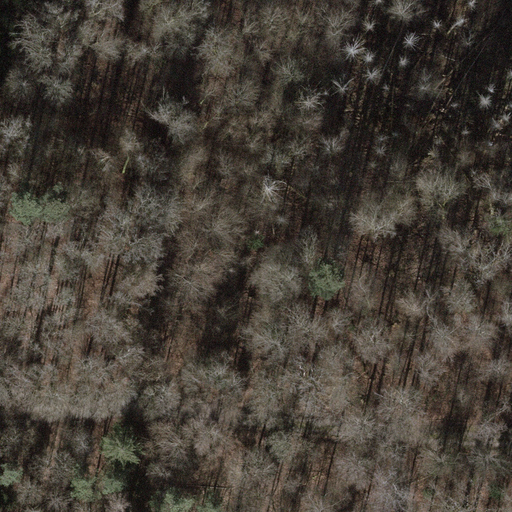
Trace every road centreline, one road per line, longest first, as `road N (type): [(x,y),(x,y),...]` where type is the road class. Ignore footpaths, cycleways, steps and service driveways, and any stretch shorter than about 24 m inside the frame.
road 1 (track): [(0,417),(204,406),(511,434)]
road 2 (track): [(0,290),(204,406)]
